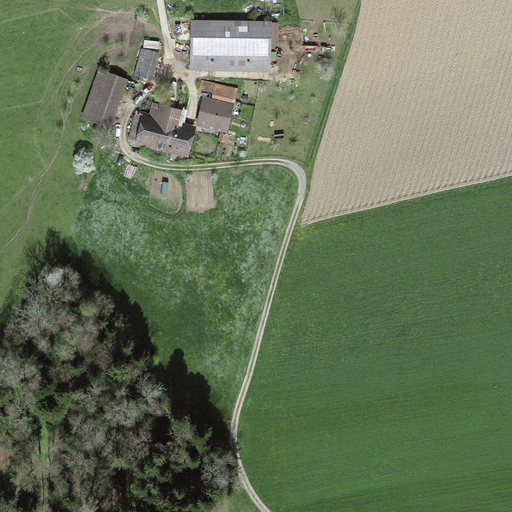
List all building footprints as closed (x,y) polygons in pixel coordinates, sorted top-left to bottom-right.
[(247,77),(247,70),(269,70),(270,22),(191,21),(191,69),(200,69),(200,77),(247,77)] [(156,53),(143,50),(136,74),(150,78),(156,53)] [(101,71),(84,118),(103,125),(120,78),(101,71)] [(201,89),(214,92),(213,95),(232,99),(234,88),(202,81),(201,89)] [(205,99),(199,122),(224,129),(230,106),(205,99)] [(165,154),(167,146),(184,150),(190,131),(179,128),(183,111),(152,104),(149,115),(137,111),(129,140),(132,144),(156,150),(155,151),(165,154)]
